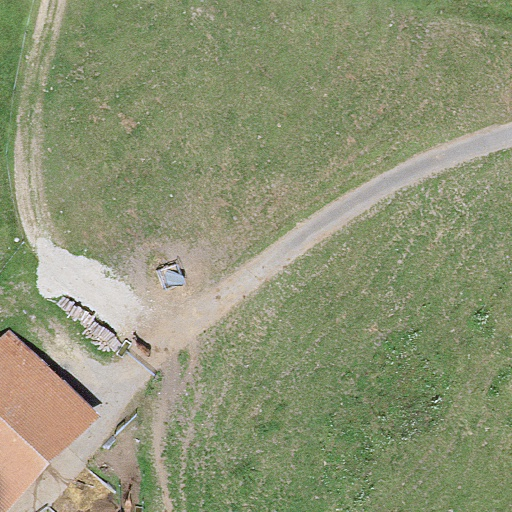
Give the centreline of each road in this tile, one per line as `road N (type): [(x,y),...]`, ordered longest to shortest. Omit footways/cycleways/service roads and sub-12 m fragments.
road 1 (track): [(119,390),(166,341),(370,193),(511,131)]
road 2 (track): [(166,341),(74,277),(38,228),(28,185),(32,106),(51,0)]
